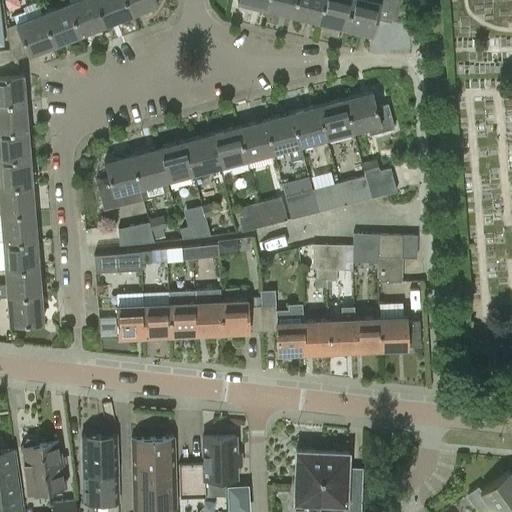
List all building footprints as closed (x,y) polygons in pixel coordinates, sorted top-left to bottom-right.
[(95,0),(77,0),(67,4),(79,34),(105,24),(95,0)] [(95,0),(105,24),(131,14),(125,0),(95,0)] [(125,0),(131,14),(158,3),(156,0),(125,0)] [(265,0),(264,8),(290,14),(293,0),(265,0)] [(322,0),(293,0),(290,14),(317,21),(322,0)] [(322,0),(317,21),(344,27),(350,0),(322,0)] [(350,0),(344,27),(372,34),(375,18),(390,21),(394,0),(350,0)] [(67,4),(42,14),(54,44),(79,34),(67,4)] [(9,48),(9,55),(16,60),(54,44),(42,14),(16,25),(18,31),(7,35),(8,44),(9,48)] [(9,55),(9,48),(0,49),(0,102),(24,101),(22,73),(18,73),(16,60),(9,55)] [(375,106),(371,90),(344,98),(353,130),(366,126),(369,134),(394,127),(387,103),(375,106)] [(353,130),(344,98),(317,105),(326,137),(353,130)] [(0,102),(0,130),(26,128),(24,101),(0,102)] [(326,137),(317,105),(291,112),(299,144),(300,144),(326,137)] [(299,144),(291,112),(264,119),(273,151),(287,147),(290,160),(303,157),(300,144),(299,144)] [(273,151),(264,119),(237,126),(246,158),(273,151)] [(237,126),(211,133),(220,165),(246,158),(237,126)] [(0,130),(0,157),(28,155),(26,128),(0,130)] [(211,133),(184,140),(193,172),(220,165),(211,133)] [(184,140),(157,147),(166,179),(193,172),(184,140)] [(157,147),(131,154),(140,186),(166,179),(157,147)] [(131,154),(104,161),(113,193),(140,186),(131,154)] [(0,157),(0,185),(30,183),(28,155),(0,157)] [(371,197),(396,190),(390,167),(379,169),(376,159),(362,163),(365,174),(371,196),(371,197)] [(371,196),(365,174),(338,181),(344,203),(371,196)] [(344,203),(338,181),(311,188),(317,210),(344,203)] [(30,183),(0,185),(0,213),(32,211),(30,183)] [(311,188),(285,195),(291,217),(317,210),(311,188)] [(280,195),(258,201),(264,224),(286,218),(280,195)] [(264,224),(258,201),(235,207),(241,230),(264,224)] [(200,206),(203,216),(217,213),(215,202),(200,206)] [(0,213),(0,223),(1,240),(35,238),(32,211),(0,213)] [(148,219),(148,221),(150,230),(166,226),(163,215),(148,219)] [(207,236),(203,216),(189,220),(190,225),(177,228),(180,238),(207,236)] [(153,240),(153,239),(150,230),(148,221),(118,227),(119,243),(153,240)] [(377,262),(378,233),(353,232),(352,261),(377,262)] [(378,233),(377,262),(377,280),(401,281),(402,257),(416,257),(416,234),(378,233)] [(1,240),(4,268),(37,266),(35,238),(1,240)] [(191,244),(191,257),(216,255),(214,242),(191,244)] [(327,279),(327,243),(312,243),(311,268),(315,268),(315,279),(327,279)] [(343,269),(343,244),(327,243),(327,279),(336,279),(336,268),(343,269)] [(191,244),(165,247),(165,260),(191,257),(191,244)] [(165,247),(138,249),(139,262),(165,260),(165,247)] [(114,265),(139,262),(138,249),(113,252),(114,265)] [(5,283),(0,283),(0,296),(39,293),(37,266),(4,268),(5,283)] [(402,302),(416,302),(417,279),(403,278),(402,302)] [(275,328),(276,352),(303,351),(301,320),(302,320),(301,303),(288,304),(288,309),(275,310),(274,292),(260,293),(261,305),(253,305),(254,329),(275,328)] [(41,321),(39,293),(6,296),(8,324),(41,321)] [(246,299),(220,300),(221,331),(247,329),(254,329),(253,305),(246,306),(246,299)] [(220,300),(194,301),(195,332),(221,331),(220,300)] [(194,301),(168,302),(170,333),(195,332),(194,301)] [(168,302),(142,303),(144,334),(170,333),(168,302)] [(144,334),(142,303),(116,305),(117,317),(117,335),(118,335),(144,334)] [(327,319),(328,350),(354,348),(353,318),(354,318),(353,305),(340,306),(341,318),(327,319)] [(405,315),(379,316),(380,347),(407,346),(420,345),(419,319),(405,320),(405,315)] [(354,318),(353,318),(354,348),(380,347),(379,316),(354,318)] [(117,335),(117,317),(99,317),(100,336),(117,335)] [(328,350),(327,319),(302,320),(301,320),(303,351),(328,350)] [(84,502),(97,502),(97,486),(100,486),(99,434),(82,435),(84,502)] [(97,486),(97,502),(118,501),(116,434),(99,434),(100,486),(97,486)] [(205,495),(205,477),(237,477),(235,435),(203,436),(203,462),(179,462),(179,495),(205,495)] [(46,488),(39,443),(38,443),(38,441),(27,436),(24,445),(21,445),(27,490),(46,488)] [(133,506),(176,505),(174,436),(131,438),(133,506)] [(39,443),(46,488),(64,485),(58,440),(39,443)] [(0,511),(20,511),(12,447),(0,448),(0,511)] [(293,509),(318,510),(321,450),(295,449),(293,501),(293,509)] [(321,450),(318,510),(344,511),(344,503),(347,452),(321,450)] [(511,492),(511,475),(508,469),(479,489),(477,486),(466,494),(479,511),(485,511),(492,508),(491,508),(511,492)] [(245,486),(229,487),(231,510),(247,509),(245,486)] [(511,511),(511,492),(491,508),(492,508),(494,511),(511,511)] [(50,511),(76,511),(74,497),(49,500),(51,511),(50,511)]
